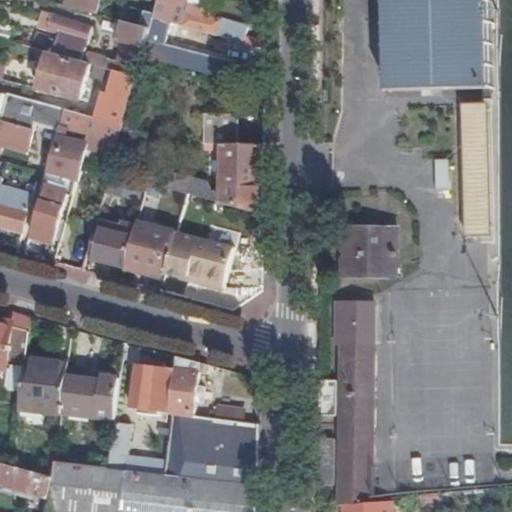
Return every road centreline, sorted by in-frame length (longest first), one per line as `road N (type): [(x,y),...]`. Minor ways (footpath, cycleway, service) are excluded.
road 1 (residential): [(293,0),(291,352)]
road 2 (residential): [(0,279),(291,352)]
road 3 (residential): [(291,352),(290,511)]
